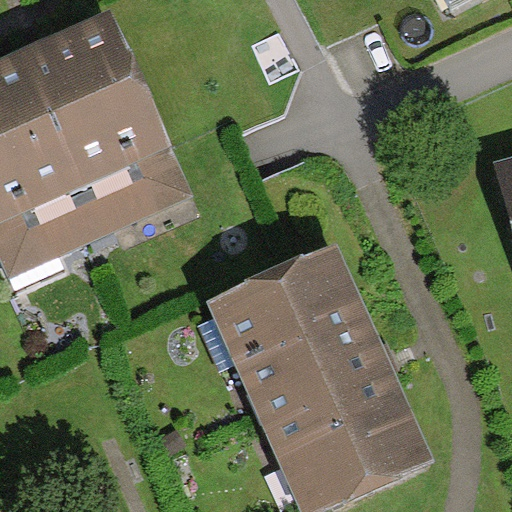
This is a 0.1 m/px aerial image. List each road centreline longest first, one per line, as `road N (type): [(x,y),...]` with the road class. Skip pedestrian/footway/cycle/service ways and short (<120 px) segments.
road 1 (residential): [(337,128),(449,366),(461,445),(457,511)]
road 2 (residential): [(511,51),(337,128)]
road 3 (residential): [(272,0),(337,128)]
